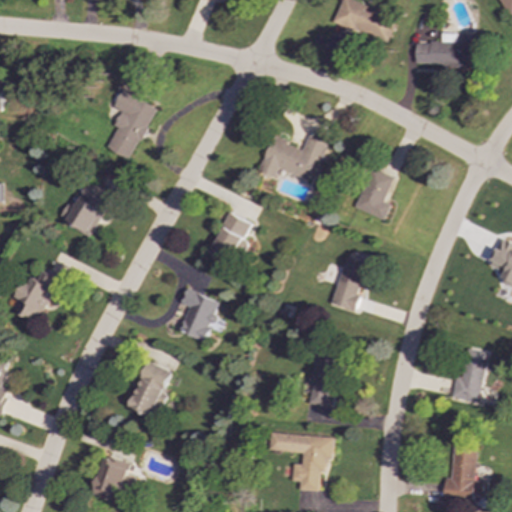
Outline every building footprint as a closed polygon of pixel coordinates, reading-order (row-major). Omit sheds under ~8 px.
[(348,0),(342,0),(334,23),(385,42),(394,17),(348,0)] [(476,35),(443,35),(443,42),(418,42),(418,66),(476,66),(476,35)] [(0,114),(10,114),(10,89),(1,89),(1,78),(0,78),(0,114)] [(161,110),(127,89),(116,107),(125,112),(117,125),(121,128),(109,147),(130,160),(161,110)] [(312,180),(325,142),(308,136),(304,148),(273,137),(261,172),(277,177),(280,169),(312,180)] [(357,210),(386,219),(391,204),(386,202),(393,175),(369,168),(357,210)] [(116,194),(92,182),(78,208),(71,204),(62,220),(93,237),(116,194)] [(0,184),(0,202),(7,203),(8,184),(0,184)] [(211,254),(232,265),(253,224),(232,213),(211,254)] [(491,266),(508,272),(504,281),(511,284),(511,241),(503,238),(491,266)] [(369,262),(347,255),(331,305),(354,312),(369,262)] [(17,310),(40,322),(62,280),(47,271),(42,280),(32,275),(20,298),(23,299),(17,310)] [(222,303),(189,288),(182,303),(191,307),(180,331),(206,342),(214,322),(222,303)] [(489,353),(464,348),(453,399),(478,404),(489,353)] [(333,406),(339,352),(316,349),(313,379),(311,404),(333,406)] [(0,412),(3,414),(11,390),(3,387),(10,368),(3,366),(6,358),(0,355),(0,412)] [(174,373),(150,362),(130,406),(153,416),(174,373)] [(333,437),(270,433),(269,450),(303,452),(302,464),(293,463),(292,481),(300,482),(299,490),(319,491),(320,472),(325,472),(326,459),(332,459),(333,437)] [(444,501),(474,502),(474,495),(483,495),(483,481),(475,481),(476,446),(452,445),(451,479),(445,478),(444,501)] [(122,501),(129,463),(104,458),(96,496),(122,501)]
